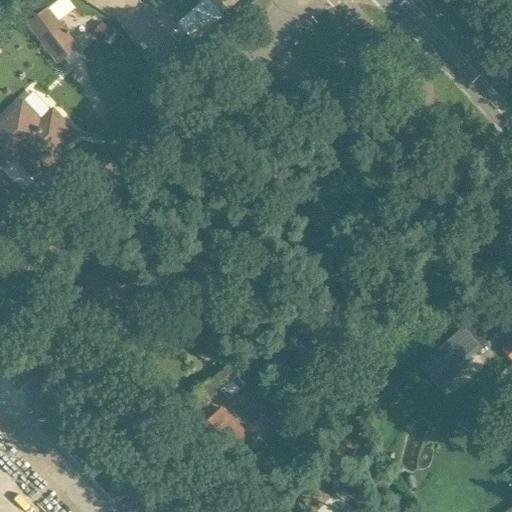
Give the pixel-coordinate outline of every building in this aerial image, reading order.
[(25,0),(17,8),(28,24),(57,64),(79,47),(50,7),(59,0),(25,0)] [(196,0),(201,5),(179,27),(171,35),(185,50),(223,15),(208,0),(196,0)] [(335,30),(339,26),(333,21),(324,29),(330,35),(335,30)] [(106,24),(97,35),(107,42),(115,32),(106,24)] [(49,159),(74,135),(69,129),(70,127),(71,125),(66,119),(63,120),(61,121),(55,115),(40,129),(19,106),(0,124),(0,160),(4,165),(15,154),(37,178),(53,163),(49,159)] [(78,308),(92,323),(133,285),(109,259),(68,297),(75,305),(73,306),(76,310),(78,308)] [(213,350),(145,275),(133,285),(202,360),(213,350)] [(435,385),(509,322),(493,303),(419,366),(435,385)] [(227,365),(209,380),(220,391),(221,391),(237,376),(227,365)] [(221,391),(229,399),(246,384),(238,375),(237,376),(221,391)] [(222,408),(195,433),(228,468),(255,443),(222,408)] [(75,426),(58,442),(115,503),(132,487),(75,426)]
